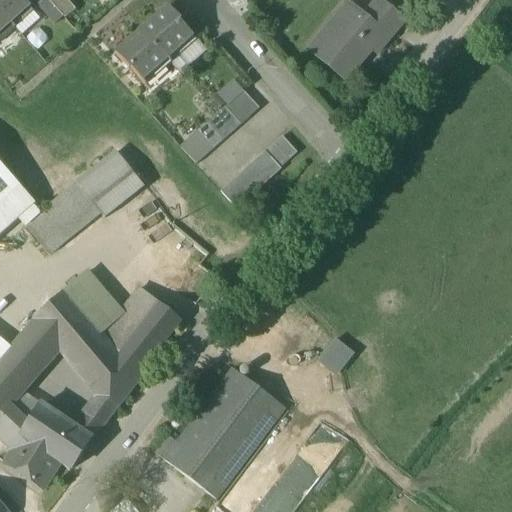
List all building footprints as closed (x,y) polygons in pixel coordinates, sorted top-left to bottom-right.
[(23,0),(0,0),(0,12),(11,25),(30,8),(23,0)] [(47,0),(48,0),(65,20),(76,10),(66,0),(47,0)] [(376,16),(396,32),(404,22),(384,6),(379,1),(378,3),(383,7),(376,16)] [(309,52),(345,82),(371,51),(376,55),(396,32),(376,16),(370,23),(348,5),(336,19),(341,23),(315,54),(310,50),(309,52)] [(169,8),(142,32),(167,60),(193,38),(181,25),(183,24),(169,8)] [(0,34),(11,25),(0,12),(0,34)] [(142,83),(167,60),(142,32),(115,55),(129,71),(131,70),(142,83)] [(243,93),(225,109),(241,127),(259,111),(243,93)] [(217,116),(216,117),(232,135),(241,127),(225,109),(217,116)] [(216,117),(207,125),(223,143),(232,135),(216,117)] [(207,125),(198,133),(214,151),(223,143),(207,125)] [(198,133),(189,141),(205,159),(214,151),(198,133)] [(282,138),(265,153),(280,170),(297,155),(282,138)] [(196,167),(205,159),(189,141),(180,149),(196,167)] [(281,171),(280,170),(265,153),(256,161),(272,179),(281,171)] [(116,154),(77,185),(46,209),(25,226),(50,257),(101,216),(105,220),(144,189),(116,154)] [(263,187),(272,179),(256,161),(247,169),(263,187)] [(0,204),(18,189),(0,169),(0,204)] [(254,195),(263,187),(247,169),(238,177),(254,195)] [(245,203),(254,195),(238,177),(229,185),(245,203)] [(236,211),(245,203),(229,185),(220,193),(236,211)] [(0,236),(34,207),(18,189),(0,204),(0,236)] [(65,293),(102,337),(123,311),(88,272),(65,293)] [(140,290),(123,311),(102,337),(111,349),(117,344),(124,349),(159,305),(140,290)] [(34,321),(35,323),(59,351),(98,397),(83,415),(73,427),(92,439),(100,428),(101,429),(145,372),(142,370),(180,322),(159,305),(124,349),(117,344),(111,349),(102,337),(65,293),(34,321)] [(49,363),(59,351),(35,323),(21,340),(49,363)] [(339,377),(357,355),(337,339),(319,361),(339,377)] [(40,374),(49,363),(21,340),(12,350),(40,374)] [(0,418),(9,409),(40,374),(12,350),(11,351),(0,341),(0,418)] [(154,455),(216,501),(285,410),(233,371),(177,444),(167,437),(154,455)] [(28,427),(20,439),(60,465),(70,472),(92,439),(73,427),(42,406),(28,427)] [(28,427),(9,409),(0,418),(0,419),(12,431),(20,439),(28,427)] [(0,432),(6,439),(12,431),(0,419),(0,432)] [(43,491),(60,465),(20,439),(8,458),(2,455),(0,457),(0,462),(4,465),(43,491)]
